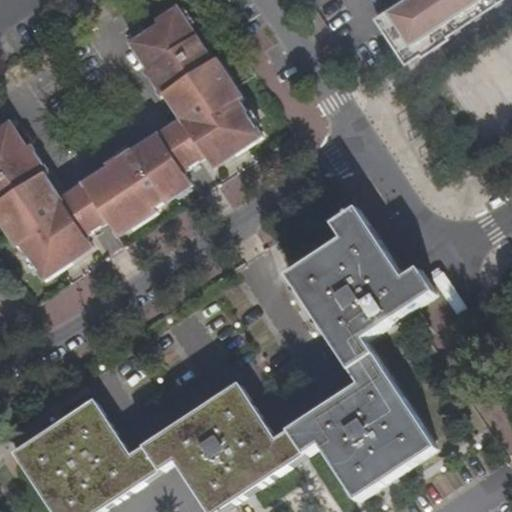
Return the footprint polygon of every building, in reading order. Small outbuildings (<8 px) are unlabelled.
[(408,63),(427,51),(426,49),(499,0),(498,0),(405,0),(378,18),(408,63)] [(209,71),(176,20),(127,53),(178,129),(200,163),(213,154),(219,164),(255,139),(235,110),(239,107),(213,68),(209,71)] [(200,163),(178,129),(167,136),(156,144),(178,178),(181,182),(203,167),(200,163)] [(57,209),(7,132),(0,136),(0,236),(14,258),(18,255),(37,284),(73,260),(67,252),(80,243),(57,209)] [(213,154),(200,163),(203,167),(208,176),(230,162),(232,164),(259,146),(255,139),(219,164),(213,154)] [(169,184),(178,178),(156,144),(80,194),(105,232),(113,243),(171,205),(166,197),(169,184)] [(181,182),(178,178),(169,184),(166,197),(171,205),(188,193),(181,182)] [(82,247),(105,232),(80,194),(66,203),(57,209),(80,243),(82,247)] [(104,511),(180,463),(211,511),(222,511),(325,447),(362,504),(442,453),(372,342),(438,298),(423,274),(408,283),(362,213),(343,225),(353,242),(293,281),(365,390),(281,445),(244,389),(134,459),(98,405),(17,456),(53,511),(104,511)] [(73,260),(37,284),(41,291),(69,273),(67,270),(88,256),(82,247),(80,243),(67,252),(73,260)] [(125,250),(111,259),(124,279),(138,270),(125,250)] [(39,313),(51,326),(74,306),(62,292),(39,313)]
